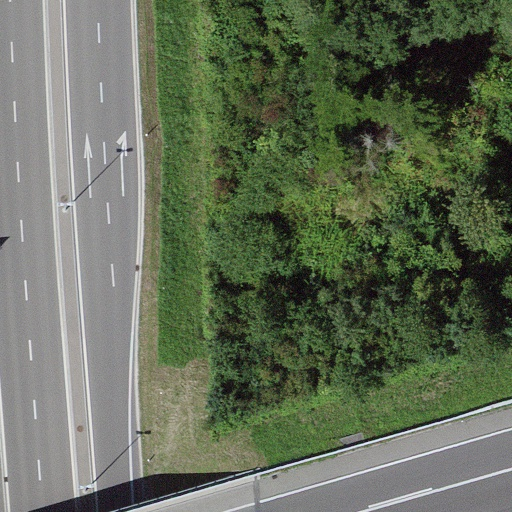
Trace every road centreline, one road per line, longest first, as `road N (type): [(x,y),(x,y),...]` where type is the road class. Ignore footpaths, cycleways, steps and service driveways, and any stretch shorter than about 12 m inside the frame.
road 1 (trunk): [(9,0),(43,511)]
road 2 (trunk): [(117,511),(96,0)]
